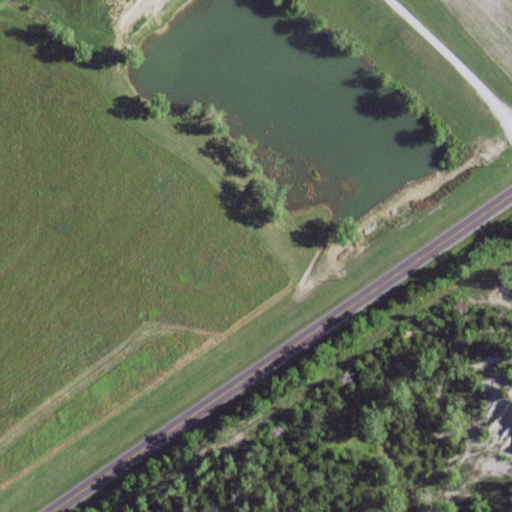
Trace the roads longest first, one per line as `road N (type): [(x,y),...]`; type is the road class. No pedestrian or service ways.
road 1 (secondary): [(42,511),(511,186)]
road 2 (track): [(387,0),(511,127)]
